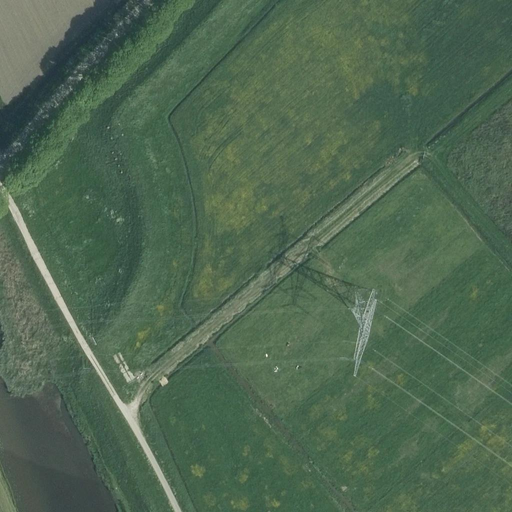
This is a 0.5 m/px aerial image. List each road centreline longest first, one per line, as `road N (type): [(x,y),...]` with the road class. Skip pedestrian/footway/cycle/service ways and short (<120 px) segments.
road 1 (track): [(127,416),(155,373),(413,154)]
road 2 (track): [(109,386),(0,184)]
road 3 (tertiary): [(0,166),(44,104),(146,0)]
